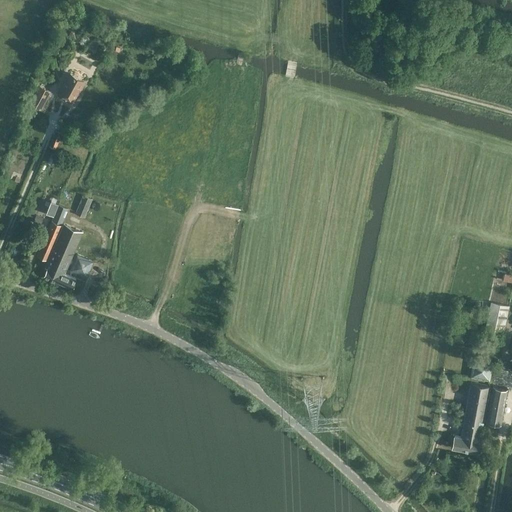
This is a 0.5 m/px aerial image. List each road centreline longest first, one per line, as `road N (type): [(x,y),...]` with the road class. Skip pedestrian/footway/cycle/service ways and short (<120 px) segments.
road 1 (unclassified): [(387,511),(219,366),(145,324),(0,276)]
road 2 (track): [(341,52),(116,0)]
road 3 (track): [(295,98),(261,217),(196,211)]
road 4 (track): [(407,115),(312,91),(295,98),(292,61)]
road 5 (primary): [(121,511),(0,463)]
road 6 (track): [(196,211),(148,326)]
